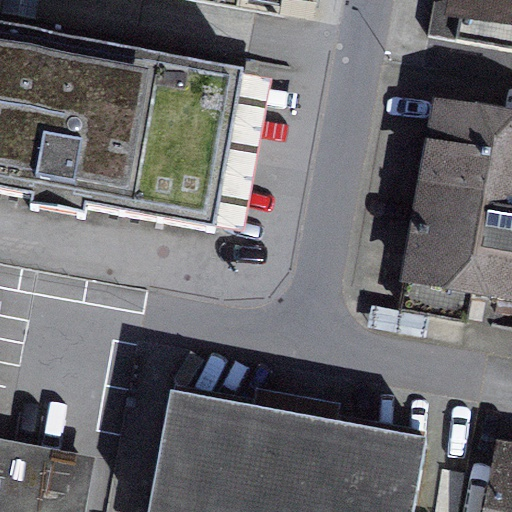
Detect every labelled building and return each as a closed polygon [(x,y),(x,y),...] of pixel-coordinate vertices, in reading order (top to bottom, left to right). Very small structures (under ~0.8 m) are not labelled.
[(511,0),(470,0),(467,27),(511,34),(511,0)] [(255,85),(0,40),(0,194),(229,235),(255,85)] [(511,126),(452,117),(422,315),(511,328),(511,126)] [(426,511),(438,446),(177,400),(157,511),(426,511)] [(0,511),(87,511),(100,458),(0,436),(0,511)] [(511,511),(511,447),(501,446),(489,511),(511,511)] [(116,511),(143,511),(144,483),(118,482),(116,511)]
